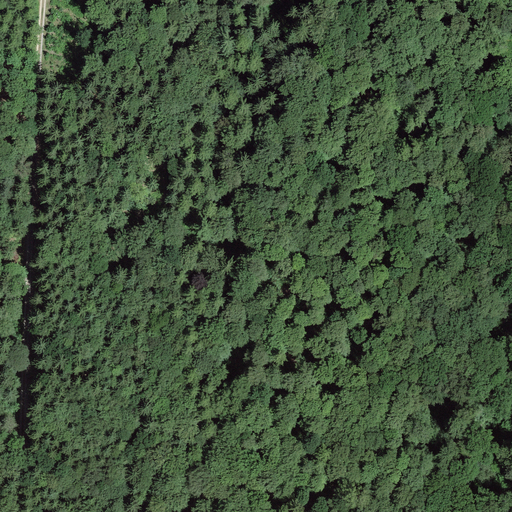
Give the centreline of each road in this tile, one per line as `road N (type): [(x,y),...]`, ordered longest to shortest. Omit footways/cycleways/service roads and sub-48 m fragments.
road 1 (track): [(417,0),(185,511)]
road 2 (track): [(20,511),(45,0)]
